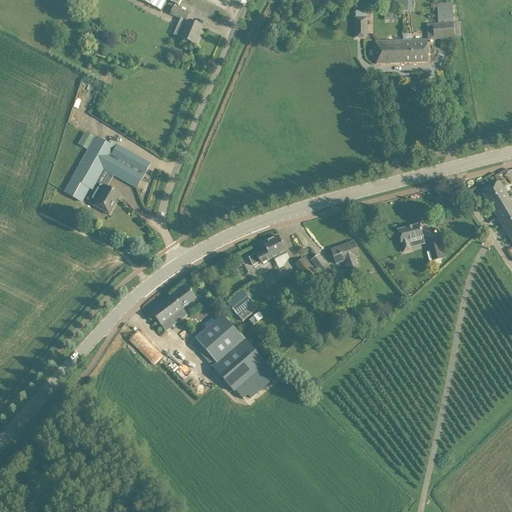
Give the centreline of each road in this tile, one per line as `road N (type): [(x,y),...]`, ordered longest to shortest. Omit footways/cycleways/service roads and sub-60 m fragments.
road 1 (secondary): [(177,262),(252,222),(451,169)]
road 2 (unclassified): [(177,262),(163,233),(163,197),(250,0)]
road 3 (unknown): [(494,240),(477,261),(422,511)]
road 4 (secondary): [(0,441),(91,336),(177,262)]
